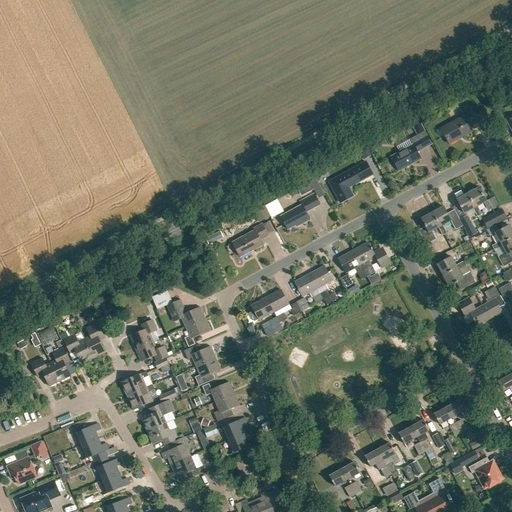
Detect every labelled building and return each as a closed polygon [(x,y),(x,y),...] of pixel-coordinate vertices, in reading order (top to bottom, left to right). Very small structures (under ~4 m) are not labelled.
[(462,114),(464,116),(441,129),(449,144),(472,131),(469,126),(479,121),(472,109),(462,114)] [(420,120),(412,125),(417,135),(425,130),(420,120)] [(391,157),(399,171),(421,159),(417,152),(424,148),(419,137),(411,141),(413,145),(391,157)] [(369,150),(361,154),(364,159),(372,155),(369,150)] [(332,189),(340,203),(353,196),(347,185),(360,178),(361,180),(373,174),(366,162),(331,181),(335,187),(332,189)] [(322,188),(316,178),(297,188),(302,197),(314,190),(315,192),(322,188)] [(468,193),(480,215),(481,214),(477,207),(484,203),(488,211),(492,209),(488,200),(486,201),(479,187),(468,193)] [(473,209),(477,217),(480,215),(468,193),(457,199),(464,214),(473,209)] [(312,195),(300,202),(302,205),(281,216),(288,229),(299,223),(300,224),(310,219),(306,212),(318,206),(312,195)] [(267,207),(272,216),(280,211),(275,202),(267,207)] [(444,207),(432,213),(440,227),(438,228),(443,235),(447,233),(442,225),(450,221),(455,230),(462,226),(453,210),(447,213),(444,207)] [(483,219),(487,227),(488,228),(505,220),(504,218),(505,217),(501,210),(483,219)] [(425,226),(418,230),(424,242),(426,244),(436,239),(432,231),(438,228),(440,227),(432,213),(421,219),(425,226)] [(466,215),(459,219),(463,225),(469,237),(476,234),(466,215)] [(255,231),(232,243),(240,257),(263,245),(260,240),(269,236),(262,224),(253,228),(255,231)] [(494,250),(502,246),(511,238),(511,230),(509,225),(495,233),(500,242),(492,246),(494,250)] [(487,232),(476,238),(480,244),(491,238),(487,232)] [(506,252),(497,257),(503,267),(511,262),(511,238),(502,246),(506,252)] [(368,243),(353,251),(367,277),(375,272),(369,260),(376,257),(368,243)] [(353,251),(338,259),(346,273),(355,268),(361,280),(367,277),(353,251)] [(385,252),(376,257),(382,269),(391,264),(385,252)] [(457,268),(458,269),(466,265),(464,261),(456,265),(451,257),(437,264),(443,276),(457,268)] [(324,266),(310,274),(318,288),(332,280),(324,266)] [(457,268),(443,276),(449,287),(457,283),(461,290),(476,282),(470,272),(462,276),(458,269),(457,268)] [(511,278),(511,272),(511,270),(503,274),(507,281),(511,278)] [(310,274),(295,282),(302,296),(318,288),(310,274)] [(348,274),(340,279),(345,288),(353,284),(348,274)] [(509,296),(511,302),(511,288),(509,283),(499,289),(504,299),(509,296)] [(482,306),(490,319),(502,312),(495,299),(500,297),(495,287),(484,292),(490,302),(482,306)] [(352,288),(347,290),(350,296),(355,294),(352,288)] [(166,289),(151,296),(156,309),(172,302),(166,289)] [(279,321),(282,327),(290,322),(287,316),(293,313),(296,319),(304,315),(299,305),(292,309),(284,293),(268,301),(276,316),(277,316),(279,321)] [(470,313),(477,326),(490,319),(482,306),(476,309),(469,297),(458,303),(465,316),(470,313)] [(304,298),(297,302),(302,311),(310,307),(304,298)] [(182,318),(186,327),(205,319),(200,307),(186,313),(180,299),(167,305),(170,314),(174,312),(177,321),(182,318)] [(261,324),(276,316),(268,301),(253,310),(255,314),(250,317),(255,326),(261,323),(261,324)] [(185,338),(189,347),(195,344),(192,338),(210,331),(205,319),(186,327),(190,336),(185,338)] [(131,336),(136,349),(153,341),(149,333),(157,330),(152,320),(141,325),(144,330),(131,336)] [(267,333),(271,341),(285,332),(282,327),(279,321),(269,327),(271,331),(267,333)] [(84,340),(93,357),(105,352),(99,340),(104,337),(98,324),(87,329),(90,337),(84,340)] [(53,325),(39,332),(46,345),(59,338),(53,325)] [(68,331),(61,334),(64,339),(70,336),(68,331)] [(35,334),(32,335),(34,339),(37,346),(40,344),(35,334)] [(76,351),(82,363),(93,357),(84,340),(78,342),(75,335),(64,340),(71,354),(76,351)] [(19,342),(17,343),(21,349),(22,348),(27,345),(24,339),(19,342)] [(136,349),(142,361),(155,356),(157,361),(168,357),(164,346),(156,350),(153,341),(136,349)] [(193,358),(196,366),(216,358),(210,346),(202,350),(199,344),(184,351),(188,360),(193,358)] [(51,363),(60,381),(70,376),(65,364),(70,361),(64,348),(53,353),(56,360),(51,363)] [(43,374),(49,386),(60,381),(51,363),(46,365),(42,358),(31,364),(38,377),(43,374)] [(195,377),(199,386),(215,379),(212,373),(221,370),(216,358),(196,366),(200,375),(195,377)] [(159,368),(162,374),(170,370),(165,359),(154,364),(156,369),(159,368)] [(122,382),(128,396),(152,385),(146,388),(142,379),(148,376),(146,372),(140,374),(122,382)] [(511,396),(510,398),(511,401),(511,377),(510,374),(498,381),(503,391),(509,388),(511,392),(511,396)] [(185,380),(179,383),(183,391),(189,388),(185,380)] [(211,393),(215,402),(234,394),(229,382),(211,390),(209,384),(202,387),(206,395),(211,393)] [(128,396),(134,410),(152,402),(148,392),(154,390),(152,385),(128,396)] [(175,390),(159,397),(162,403),(178,396),(175,390)] [(214,413),(218,422),(233,415),(231,409),(239,405),(234,394),(215,402),(219,411),(214,413)] [(142,419),(148,431),(166,423),(162,415),(172,411),(168,400),(156,406),(150,409),(152,414),(142,419)] [(447,407),(452,418),(465,411),(459,400),(447,407)] [(434,414),(440,425),(452,418),(447,407),(434,414)] [(189,420),(194,432),(202,429),(197,417),(189,420)] [(204,417),(201,424),(208,427),(210,420),(204,417)] [(176,418),(170,421),(174,428),(180,425),(176,418)] [(222,428),(227,440),(245,433),(242,426),(247,424),(245,418),(222,428)] [(461,419),(455,422),(460,431),(466,428),(461,419)] [(411,427),(417,437),(429,430),(424,420),(411,427)] [(449,425),(454,434),(460,431),(455,422),(449,425)] [(98,423),(75,433),(80,446),(98,439),(95,432),(100,429),(98,423)] [(163,439),(165,445),(178,439),(173,429),(169,431),(166,423),(148,431),(153,444),(163,439)] [(209,427),(203,429),(206,437),(218,432),(215,424),(209,427)] [(398,433),(404,444),(417,437),(411,427),(398,433)] [(202,430),(197,432),(200,439),(205,437),(202,430)] [(227,440),(233,453),(256,443),(253,437),(248,440),(245,433),(227,440)] [(439,448),(445,445),(438,433),(432,436),(439,448)] [(171,465),(191,456),(185,444),(188,443),(185,437),(171,443),(174,448),(162,454),(164,460),(168,458),(171,465)] [(444,441),(451,453),(456,450),(450,437),(444,441)] [(426,438),(420,441),(425,450),(431,447),(426,438)] [(98,439),(80,446),(86,459),(91,457),(94,462),(107,456),(105,451),(109,449),(106,443),(101,446),(98,439)] [(37,458),(42,455),(44,458),(50,456),(43,441),(32,445),(37,458)] [(425,450),(420,441),(414,445),(419,454),(425,450)] [(390,443),(377,449),(383,460),(386,465),(391,475),(397,472),(392,462),(394,461),(391,456),(396,453),(390,443)] [(383,460),(377,449),(365,456),(371,467),(383,460)] [(458,460),(461,467),(478,458),(475,451),(458,460)] [(53,457),(55,463),(63,460),(60,454),(53,457)] [(107,456),(94,462),(96,468),(101,481),(119,473),(116,466),(121,464),(119,458),(109,462),(107,456)] [(185,474),(187,480),(201,473),(199,467),(196,469),(191,456),(171,465),(173,472),(170,473),(173,479),(185,474)] [(210,458),(214,468),(218,466),(214,456),(210,458)] [(7,466),(10,474),(13,472),(18,484),(37,477),(29,457),(7,466)] [(489,486),(490,488),(499,483),(498,481),(502,479),(493,462),(490,463),(487,457),(468,467),(472,474),(476,472),(485,488),(489,486)] [(423,473),(416,460),(410,464),(417,477),(423,473)] [(66,472),(62,462),(55,465),(59,475),(66,472)] [(342,469),(348,480),(360,473),(354,462),(342,469)] [(386,465),(380,469),(385,478),(391,475),(386,465)] [(408,465),(402,468),(409,480),(414,477),(408,465)] [(329,476),(335,486),(348,480),(342,469),(329,476)] [(373,473),(377,483),(382,481),(378,471),(373,473)] [(119,473),(101,481),(107,494),(130,484),(127,478),(122,480),(119,473)] [(426,497),(434,511),(445,511),(450,510),(440,493),(446,490),(439,478),(429,484),(433,493),(426,497)] [(49,500),(61,495),(54,480),(42,485),(44,489),(20,499),(25,509),(23,509),(23,511),(32,511),(36,509),(41,510),(51,505),(49,500)] [(356,481),(350,484),(355,494),(361,490),(356,481)] [(350,484),(344,487),(349,497),(355,494),(350,484)] [(262,497),(255,500),(259,511),(281,511),(277,501),(272,503),(266,491),(260,494),(262,497)] [(415,507),(417,511),(434,511),(426,497),(419,501),(414,492),(403,498),(410,510),(415,507)] [(106,507),(107,511),(128,511),(126,506),(131,503),(129,497),(106,507)] [(244,511),(259,511),(255,500),(248,503),(247,499),(240,502),(244,511)] [(350,499),(346,502),(351,511),(355,508),(350,499)]
